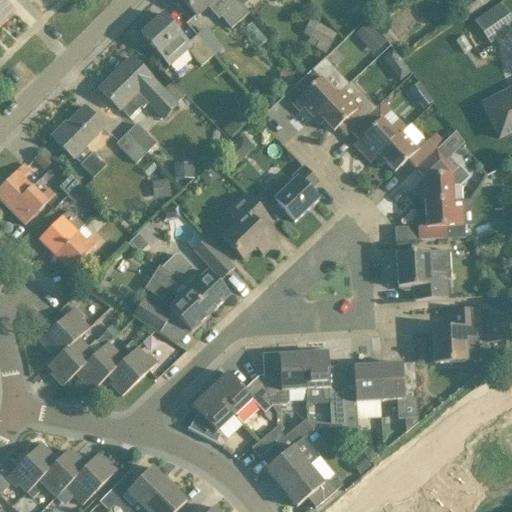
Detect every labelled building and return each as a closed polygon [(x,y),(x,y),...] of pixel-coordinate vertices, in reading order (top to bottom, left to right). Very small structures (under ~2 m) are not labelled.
[(0,0),(0,28),(15,14),(1,0),(0,0)] [(196,18),(207,9),(217,21),(220,19),(230,31),(249,15),(235,0),(181,0),(196,18)] [(489,44),(511,28),(511,20),(500,4),(475,21),(489,44)] [(141,36),(170,68),(186,52),(200,68),(213,57),(209,52),(196,37),(187,45),(163,17),(141,36)] [(318,43),(315,49),(325,55),(327,52),(336,35),(318,25),(310,39),(318,43)] [(197,34),(213,55),(223,48),(206,27),(197,34)] [(113,105),(128,120),(140,109),(142,110),(146,107),(162,122),(179,106),(177,104),(185,97),(172,84),(163,92),(131,60),(99,91),(113,105)] [(314,120),(349,87),(324,60),(295,88),(303,97),(293,106),(299,113),(304,109),(314,120)] [(403,66),(392,74),(400,84),(411,75),(403,66)] [(277,84),(289,89),(294,76),(282,71),(277,84)] [(346,138),(351,133),(376,111),(352,85),(349,87),(314,120),(319,127),(324,123),(333,133),(338,129),(346,138)] [(511,89),(481,106),(499,141),(511,133),(511,89)] [(429,98),(418,106),(423,111),(433,104),(429,98)] [(382,104),(377,110),(376,111),(351,133),(359,141),(354,146),(361,154),(365,150),(374,160),(401,135),(406,130),(399,122),(389,130),(381,121),(390,113),(382,104)] [(66,153),(73,159),(92,181),(104,169),(83,148),(104,128),(85,109),(68,126),(69,127),(65,132),(62,128),(52,138),(66,153)] [(234,123),(235,128),(227,136),(232,140),(242,131),(246,127),(245,120),(239,118),(234,123)] [(135,126),(126,135),(125,137),(145,156),(155,146),(135,126)] [(454,132),(442,140),(437,133),(430,138),(445,159),(463,145),(454,132)] [(418,152),(401,135),(374,160),(381,167),(385,163),(395,174),(408,162),(416,171),(436,151),(428,143),(418,152)] [(125,137),(119,143),(116,145),(135,166),(145,156),(125,137)] [(44,151),(33,162),(43,172),(54,162),(44,151)] [(419,205),(425,205),(452,203),(452,202),(452,189),(460,188),(470,179),(459,168),(455,172),(436,151),(416,171),(423,178),(424,189),(418,189),(419,205)] [(237,164),(226,153),(220,159),(230,170),(237,164)] [(194,180),(193,164),(174,165),(174,180),(194,180)] [(0,189),(0,202),(9,211),(32,189),(23,180),(30,173),(24,166),(0,189)] [(309,193),(318,184),(304,169),(289,182),(286,185),(289,188),(274,202),(281,209),(295,224),(318,202),(309,193)] [(79,185),(71,177),(59,189),(67,196),(79,185)] [(154,201),(171,198),(169,181),(152,183),(154,201)] [(79,185),(67,198),(74,205),(86,192),(79,185)] [(32,189),(9,211),(25,227),(54,198),(47,190),(40,198),(32,189)] [(222,240),(229,247),(243,262),(260,245),(267,252),(275,245),(260,231),(270,221),(257,207),(246,196),(227,214),(238,225),(222,240)] [(445,229),(474,227),(473,201),(452,202),(452,203),(425,205),(426,229),(417,229),(418,242),(438,241),(446,240),(445,229)] [(163,224),(180,221),(178,208),(161,211),(163,224)] [(84,227),(75,218),(68,212),(39,241),(54,257),(77,235),(84,227)] [(85,243),(77,235),(54,257),(70,272),(99,243),(92,236),(85,243)] [(234,270),(205,240),(193,251),(222,281),(234,270)] [(447,301),(446,282),(450,282),(448,253),(426,254),(416,254),(396,256),(398,290),(414,289),(415,303),(447,301)] [(101,262),(94,255),(88,261),(95,268),(101,262)] [(158,268),(158,269),(176,281),(210,316),(230,297),(208,273),(198,282),(190,273),(192,270),(180,257),(175,257),(161,269),(158,268)] [(176,281),(158,269),(144,290),(162,302),(171,293),(178,301),(169,310),(191,334),(210,316),(176,281)] [(170,320),(153,309),(142,301),(132,317),(160,335),(170,320)] [(58,358),(48,368),(89,332),(80,322),(83,319),(74,310),(39,343),(51,356),(53,354),(58,358)] [(477,312),(448,314),(449,331),(433,332),(435,365),(465,364),(464,340),(479,339),(477,312)] [(506,342),(504,322),(489,323),(490,343),(506,342)] [(112,328),(103,337),(108,343),(115,337),(118,334),(112,328)] [(89,332),(48,368),(53,373),(51,376),(62,388),(76,376),(108,346),(102,339),(89,351),(79,341),(89,332)] [(132,356),(138,351),(131,344),(126,349),(132,356)] [(108,379),(124,363),(118,356),(108,346),(76,376),(87,388),(89,386),(94,391),(108,379)] [(124,363),(108,379),(113,383),(110,386),(122,398),(157,365),(148,356),(145,359),(138,351),(132,356),(124,363)] [(289,404),(289,393),(305,392),(303,353),(293,354),(293,357),(279,358),(280,377),(259,378),(272,408),(286,407),(289,404)] [(324,402),(329,402),(331,426),(344,429),(344,419),(342,392),(341,384),(329,384),(329,375),(328,355),(313,356),(312,353),(303,353),(305,392),(321,391),(322,398),(324,402)] [(418,425),(418,424),(417,409),(416,389),(403,389),(402,366),(387,367),(387,364),(377,365),(379,402),(396,401),(397,422),(404,421),(405,435),(418,425)] [(353,369),(354,391),(342,392),(344,419),(344,429),(357,431),(356,404),(379,402),(377,365),(368,365),(368,368),(353,369)] [(215,383),(208,389),(234,417),(251,402),(259,409),(258,409),(264,415),(272,408),(259,378),(258,378),(244,391),(228,375),(217,385),(215,383)] [(231,420),(233,418),(234,417),(208,389),(201,396),(203,398),(192,408),(199,416),(195,420),(189,431),(188,430),(187,431),(216,446),(217,445),(216,445),(220,437),(221,437),(217,433),(219,432),(231,420)] [(308,467),(318,459),(304,441),(313,432),(304,422),(285,439),(275,447),(283,456),(265,471),(275,482),(272,484),(278,492),(308,467)] [(259,460),(275,447),(285,439),(276,429),(251,450),(259,460)] [(38,483),(56,465),(55,465),(51,460),(53,458),(41,445),(7,480),(17,490),(19,488),(26,495),(32,488),(38,483)] [(68,487),(88,468),(87,467),(75,456),(73,458),(68,452),(56,465),(38,483),(55,500),(68,487)] [(350,463),(361,476),(370,468),(359,455),(350,463)] [(87,467),(88,468),(68,487),(75,495),(73,497),(82,507),(102,487),(117,473),(104,460),(102,463),(97,458),(97,457),(87,467)] [(316,510),(331,497),(343,487),(334,477),(328,482),(326,480),(321,484),(308,467),(278,492),(285,499),(287,497),(297,509),(307,500),(316,510)] [(162,480),(151,469),(139,481),(137,483),(125,495),(135,505),(127,511),(143,511),(171,484),(164,477),(162,480)] [(177,511),(186,504),(181,498),(176,493),(178,491),(173,485),(171,484),(143,511),(177,511)] [(32,488),(26,495),(32,501),(38,495),(32,488)] [(99,503),(106,511),(108,511),(122,499),(112,490),(99,503)]
